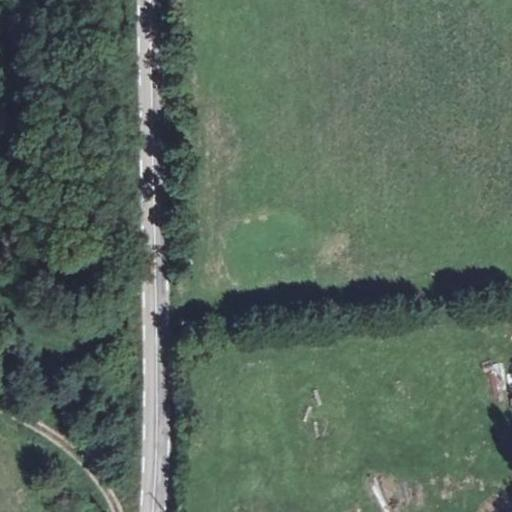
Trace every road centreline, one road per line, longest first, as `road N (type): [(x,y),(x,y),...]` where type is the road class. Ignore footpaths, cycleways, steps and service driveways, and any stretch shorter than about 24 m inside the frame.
road 1 (tertiary): [(152,511),(158,381),(149,0)]
road 2 (track): [(119,511),(115,494),(70,436),(0,401)]
